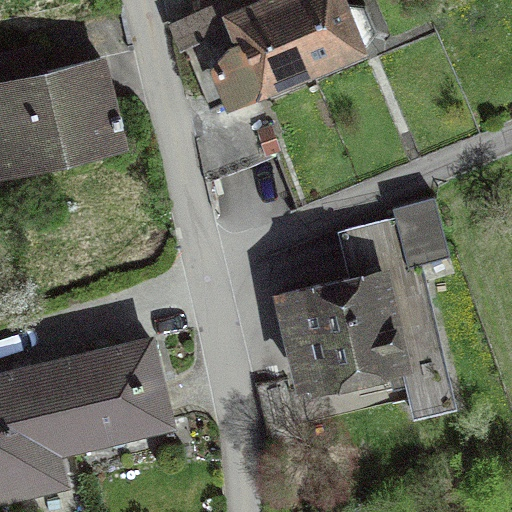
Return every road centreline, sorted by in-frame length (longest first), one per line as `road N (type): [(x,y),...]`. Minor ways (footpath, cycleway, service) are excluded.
road 1 (residential): [(208,273),(511,141)]
road 2 (residential): [(208,273),(140,0)]
road 3 (residential): [(245,511),(208,273)]
